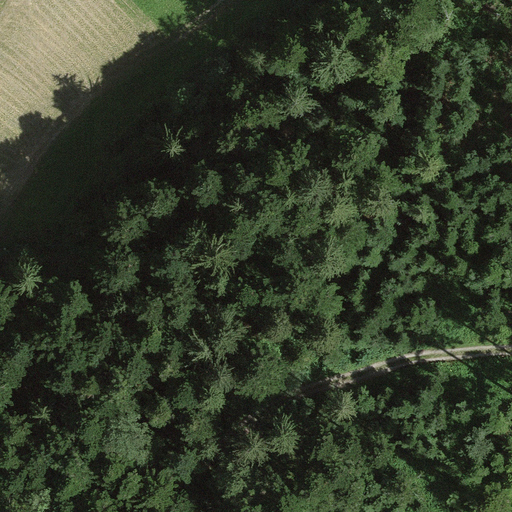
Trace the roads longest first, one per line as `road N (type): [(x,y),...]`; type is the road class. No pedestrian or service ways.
road 1 (track): [(511,352),(362,372),(296,396),(180,476)]
road 2 (track): [(0,451),(52,433),(131,446),(180,476),(155,511)]
